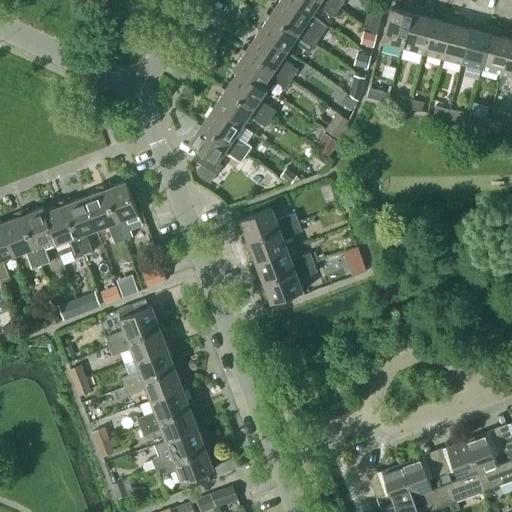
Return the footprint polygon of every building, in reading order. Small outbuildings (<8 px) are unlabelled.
[(327,26),(311,14),(289,0),(279,0),(271,13),(315,44),(327,26)] [(340,8),(328,0),(289,0),(311,14),(317,5),(334,16),(340,8)] [(382,41),(403,46),(414,5),(404,3),(402,9),(391,6),(382,41)] [(403,46),(422,52),(432,17),(421,14),(423,8),(414,5),(403,46)] [(377,29),(382,10),(372,7),(366,27),(377,29)] [(315,44),(271,13),(258,31),(287,50),(293,41),(310,52),(315,44)] [(422,52),(442,57),(453,16),(444,13),(442,20),(432,17),(422,52)] [(442,57),(462,62),(471,27),(461,25),(462,18),(453,16),(442,57)] [(462,62),(482,67),(492,26),(483,23),(481,30),(471,27),(462,62)] [(482,67),(501,72),(510,38),(500,35),(502,28),(492,26),(482,67)] [(287,50),(258,31),(246,49),(291,79),(296,71),(280,60),(287,50)] [(373,46),(377,34),(364,31),(361,43),(373,46)] [(501,72),(511,75),(511,38),(510,38),(501,72)] [(291,79),(246,49),(233,68),(237,71),(238,70),(266,89),(267,88),(263,85),(269,76),(285,88),(291,79)] [(354,64),(368,68),(371,55),(357,52),(354,64)] [(266,89),(238,70),(237,71),(226,88),(271,118),(276,110),(260,99),(266,89)] [(354,75),(351,86),(362,89),(365,78),(354,75)] [(390,92),(370,87),(368,95),(388,101),(390,92)] [(265,126),(271,118),(226,88),(214,106),(242,125),(249,115),(265,126)] [(341,102),(351,109),(357,100),(347,93),(341,102)] [(394,103),(408,106),(410,98),(397,94),(394,103)] [(424,102),(410,98),(408,106),(422,110),(424,102)] [(434,113),(448,117),(450,108),(437,105),(434,113)] [(242,125),(214,106),(202,124),(246,154),(252,146),(235,134),(242,125)] [(464,112),(450,108),(448,117),(461,120),(464,112)] [(349,119),(337,111),(325,129),(337,137),(349,119)] [(474,124),(488,127),(490,118),(477,114),(474,124)] [(504,122),(490,118),(488,127),(501,131),(504,122)] [(241,162),(246,154),(202,124),(189,142),(199,149),(193,158),(201,163),(216,173),(216,174),(223,165),(217,161),(224,151),(241,162)] [(325,132),(320,140),(334,148),(338,140),(325,132)] [(313,158),(324,166),(329,159),(318,151),(313,158)] [(210,182),(216,173),(201,163),(197,170),(198,174),(210,182)] [(281,174),(292,182),(297,175),(286,167),(281,174)] [(126,180),(105,188),(124,239),(133,235),(126,217),(138,212),(126,180)] [(105,188),(85,196),(97,228),(108,224),(115,242),(124,239),(105,188)] [(85,196),(64,203),(83,254),(93,251),(86,232),(97,228),(85,196)] [(64,203),(45,211),(44,211),(55,238),(53,239),(55,243),(67,239),(74,258),(83,254),(64,203)] [(43,243),(53,239),(55,238),(44,211),(45,211),(44,206),(22,214),(41,265),(50,261),(43,243)] [(240,219),(248,240),(299,221),(295,212),(277,219),(272,206),(240,219)] [(22,214),(2,222),(14,254),(25,250),(32,268),(41,265),(22,214)] [(256,260),(288,248),(283,237),(302,230),(299,221),(248,240),(256,260)] [(2,222),(0,222),(0,277),(1,280),(10,277),(3,258),(14,254),(2,222)] [(357,246),(343,251),(348,263),(362,258),(357,246)] [(256,260),(263,280),(314,261),(311,252),(292,259),(288,248),(256,260)] [(314,261),(263,280),(272,302),(303,289),(299,277),(317,270),(314,261)] [(147,286),(167,279),(162,265),(142,273),(147,286)] [(119,283),(123,295),(138,290),(134,278),(119,283)] [(105,303),(121,297),(116,284),(100,290),(105,303)] [(90,295),(78,300),(83,311),(94,307),(90,295)] [(72,302),(61,307),(65,318),(77,314),(72,302)] [(106,336),(109,345),(160,326),(152,305),(120,317),(125,329),(106,336)] [(60,320),(56,308),(48,311),(53,323),(60,320)] [(42,328),(38,316),(26,321),(30,332),(42,328)] [(3,325),(9,340),(22,335),(16,320),(3,325)] [(160,326),(109,345),(113,354),(132,347),(136,358),(168,346),(160,326)] [(121,377),(125,386),(175,366),(168,346),(136,358),(140,369),(121,377)] [(74,382),(87,377),(82,363),(69,368),(74,382)] [(125,386),(128,395),(147,388),(151,399),(183,387),(175,366),(125,386)] [(92,390),(87,377),(74,382),(79,395),(92,390)] [(125,386),(114,390),(117,398),(128,394),(125,386)] [(137,417),(140,426),(191,407),(183,387),(151,399),(155,410),(137,417)] [(162,428),(166,439),(198,427),(191,407),(140,426),(144,435),(162,428)] [(97,443),(110,438),(105,426),(93,430),(97,443)] [(155,467),(206,447),(198,427),(166,439),(156,443),(161,454),(152,457),(152,459),(155,466),(155,467)] [(466,439),(485,490),(511,479),(511,463),(510,459),(498,464),(486,432),(466,439)] [(115,451),(110,438),(97,443),(102,456),(115,451)] [(457,500),(485,490),(466,439),(447,446),(458,478),(451,481),(450,481),(446,483),(452,501),(453,501),(457,500)] [(214,469),(206,447),(155,467),(159,476),(178,469),(182,481),(214,469)] [(433,488),(421,456),(401,463),(419,511),(423,511),(452,501),(446,483),(433,488)] [(152,459),(145,462),(143,465),(145,470),(155,466),(152,459)] [(381,511),(419,511),(401,463),(382,470),(393,502),(380,507),(381,511)] [(437,477),(439,485),(446,483),(450,481),(451,481),(448,472),(437,477)] [(129,496),(123,480),(113,484),(119,500),(129,496)] [(212,492),(217,505),(237,498),(232,484),(212,492)] [(211,492),(196,498),(201,511),(216,506),(211,492)] [(195,511),(190,500),(176,505),(179,511),(195,511)]
